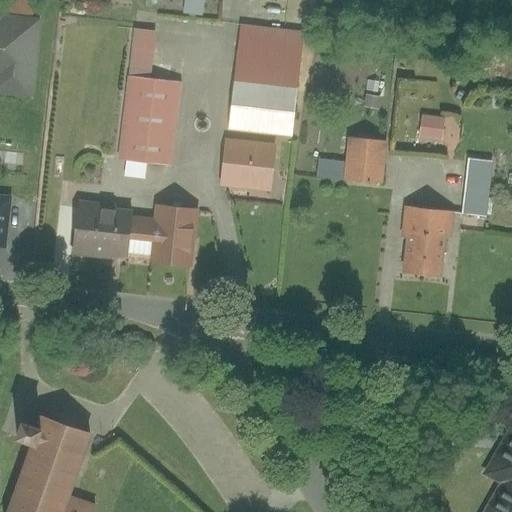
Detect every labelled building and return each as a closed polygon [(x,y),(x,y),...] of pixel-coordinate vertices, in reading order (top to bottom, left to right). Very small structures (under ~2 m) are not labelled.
[(203,15),(205,0),(184,0),(183,12),(203,15)] [(286,12),(287,0),(260,0),(259,8),(286,12)] [(38,22),(0,18),(0,94),(30,98),(38,22)] [(305,32),(241,25),(229,130),(293,138),(305,32)] [(151,80),(157,31),(133,28),(128,77),(151,80)] [(128,77),(118,160),(172,166),(181,83),(151,80),(128,77)] [(380,83),(367,81),(363,108),(380,110),(382,97),(378,97),(380,83)] [(445,118),(421,115),(419,137),(443,140),(445,118)] [(346,162),(344,180),(383,184),(388,142),(349,137),(346,162)] [(277,145),(225,139),(220,186),(272,191),(277,145)] [(346,162),(322,159),(320,177),(344,180),(346,162)] [(468,160),(463,213),(487,216),(492,163),(468,160)] [(0,248),(5,249),(11,197),(0,195),(0,248)] [(132,217),(133,211),(77,205),(71,253),(128,259),(132,217)] [(199,211),(157,206),(155,219),(132,217),(128,259),(192,266),(199,211)] [(454,212),(406,207),(403,237),(407,237),(403,273),(442,277),(446,240),(451,241),(454,212)] [(36,429),(19,424),(11,450),(27,456),(9,511),(90,511),(91,508),(69,501),(90,435),(39,420),(36,429)] [(511,511),(511,466),(484,511),(511,511)]
